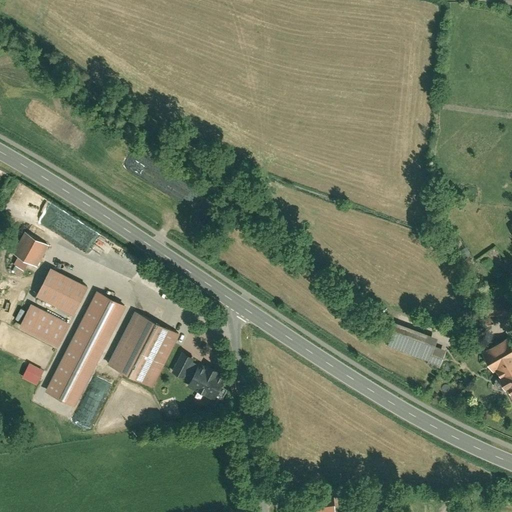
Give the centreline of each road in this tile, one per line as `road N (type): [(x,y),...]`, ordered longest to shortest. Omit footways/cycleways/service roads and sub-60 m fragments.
road 1 (secondary): [(511,465),(363,387),(238,306)]
road 2 (secondary): [(238,306),(0,155)]
road 3 (track): [(511,501),(336,496),(260,505)]
road 4 (unclassified): [(261,511),(232,330),(238,306)]
